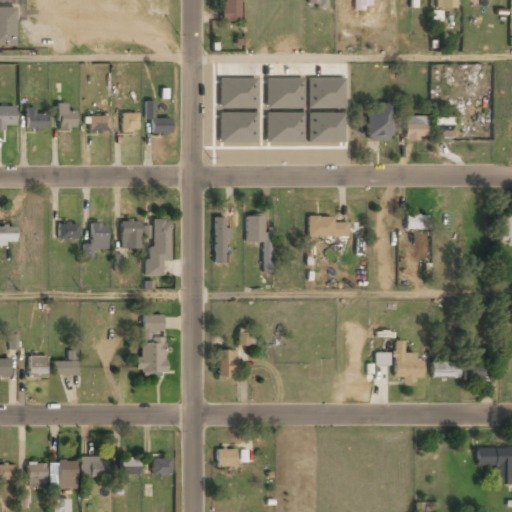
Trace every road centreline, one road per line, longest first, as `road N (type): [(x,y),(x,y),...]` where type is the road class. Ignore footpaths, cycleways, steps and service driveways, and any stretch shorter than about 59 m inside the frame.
road 1 (residential): [(193,511),(191,0)]
road 2 (residential): [(511,177),(0,178)]
road 3 (residential): [(511,416),(0,417)]
